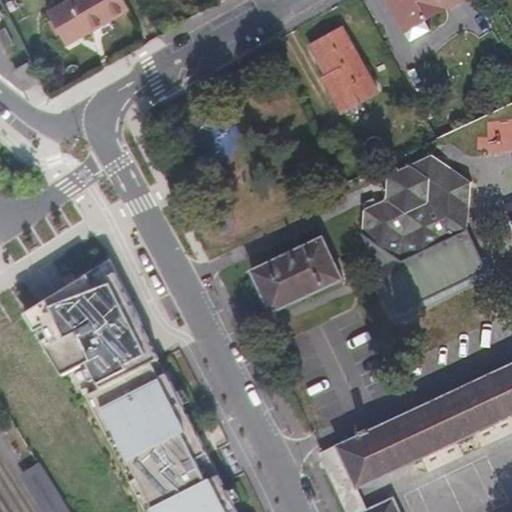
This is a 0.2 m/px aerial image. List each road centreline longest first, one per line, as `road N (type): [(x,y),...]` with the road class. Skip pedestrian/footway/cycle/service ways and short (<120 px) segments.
road 1 (residential): [(292,511),(101,137),(103,107)]
road 2 (secondary): [(103,107),(287,0)]
